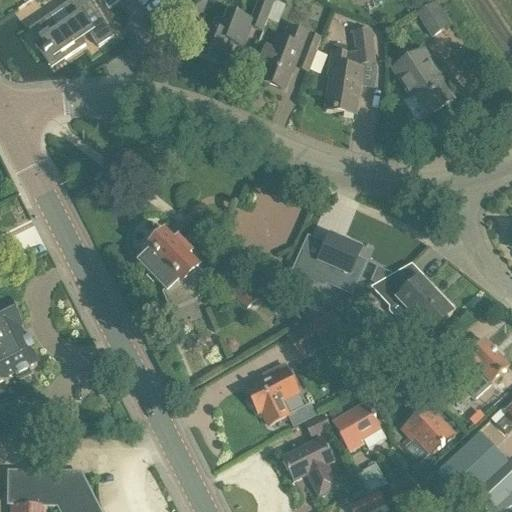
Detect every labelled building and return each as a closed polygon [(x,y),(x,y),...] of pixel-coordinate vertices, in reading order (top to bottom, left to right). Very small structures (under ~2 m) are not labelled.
[(51,19),(34,31),(41,42),(38,44),(35,47),(37,50),(40,48),(54,69),(86,47),(82,42),(90,37),(99,49),(114,38),(90,4),(95,0),(101,0),(109,11),(124,0),(74,0),(68,4),(70,7),(63,11),(70,23),(59,31),(51,19)] [(203,28),(192,56),(224,68),(233,45),(238,47),(241,40),(246,42),(252,29),(263,33),(274,4),(264,0),(259,0),(251,23),(229,15),(224,27),(216,24),(213,32),(203,28)] [(440,3),(420,16),(436,41),(456,27),(440,3)] [(267,48),(260,64),(267,67),(260,83),(285,92),(294,70),(308,76),(321,41),(290,29),(285,43),(278,40),(273,51),(267,48)] [(331,78),(326,112),(360,118),(366,71),(359,71),(359,67),(374,65),(371,34),(354,35),(357,55),(347,57),(348,49),(335,47),(334,54),(333,54),(329,78),(331,78)] [(424,51),(399,68),(407,80),(401,84),(409,97),(413,94),(429,118),(454,101),(439,78),(440,77),(424,51)] [(274,218),(274,187),(244,188),(245,219),(274,218)] [(151,254),(140,265),(166,294),(165,295),(169,310),(195,302),(191,295),(205,282),(197,274),(199,272),(188,260),(192,257),(177,242),(173,246),(164,236),(148,251),(151,254)] [(302,254),(293,276),(323,289),(324,286),(350,298),(365,265),(357,261),(361,252),(358,250),(359,247),(349,243),(347,246),(331,239),(321,262),(302,254)] [(378,285),(393,277),(378,270),(372,283),(378,285)] [(378,285),(372,289),(391,309),(398,302),(431,336),(452,314),(450,312),(453,310),(435,291),(432,294),(419,280),(408,291),(394,276),(393,277),(378,285)] [(233,278),(223,289),(246,312),(257,301),(249,293),(252,291),(245,284),(242,287),(233,278)] [(24,340),(19,332),(23,330),(10,303),(0,308),(0,389),(9,385),(7,381),(15,377),(16,380),(31,373),(30,370),(37,366),(32,355),(34,354),(27,339),(24,340)] [(337,318),(292,340),(302,362),(347,340),(337,318)] [(469,343),(450,362),(471,384),(482,374),(492,385),(510,369),(484,342),(475,350),(469,343)] [(424,359),(412,370),(432,391),(443,380),(424,359)] [(262,384),(247,392),(250,399),(249,399),(249,400),(248,401),(248,402),(248,403),(248,404),(250,407),(250,408),(251,408),(252,409),(253,409),(255,408),(258,415),(262,413),(270,428),(289,418),(282,404),(299,395),(284,366),(259,379),(262,384)] [(410,381),(403,372),(387,381),(393,391),(410,381)] [(367,405),(333,425),(350,454),(363,446),(361,443),(381,431),(375,421),(377,420),(374,415),(367,405)] [(344,416),(339,407),(328,413),(333,422),(344,416)] [(427,408),(407,426),(417,437),(415,439),(431,456),(441,448),(442,449),(446,446),(445,446),(454,437),(427,408)] [(312,409),(300,415),(304,424),(317,418),(312,409)] [(325,417),(305,427),(312,439),(331,429),(325,417)] [(490,422),(480,432),(494,445),(503,436),(490,422)] [(437,474),(464,503),(471,496),(477,502),(470,508),(473,511),(480,511),(483,509),(486,511),(489,511),(511,490),(511,463),(509,461),(506,463),(480,435),(437,474)] [(323,440),(282,461),(294,484),(308,477),(319,499),(339,490),(327,467),(335,463),(323,440)] [(104,511),(83,472),(12,471),(11,511),(104,511)] [(385,511),(386,511),(391,509),(383,492),(351,508),(352,511),(385,511)]
